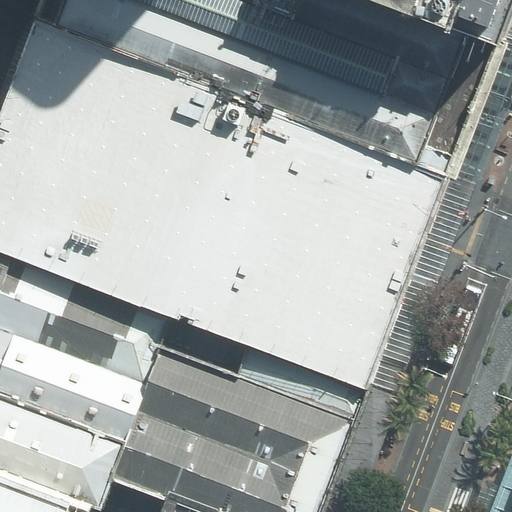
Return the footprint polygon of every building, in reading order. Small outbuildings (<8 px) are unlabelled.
[(42,0),(38,14),(85,32),(120,45),(150,56),(180,67),(233,87),(259,97),(289,108),(318,119),(345,129),(372,139),(451,168),(476,100),(501,34),(423,5),(409,0),(42,0)] [(511,0),(409,0),(423,5),(501,34),(511,7),(511,0)] [(411,272),(451,168),(372,139),(345,129),(318,119),(289,108),(259,97),(233,87),(180,67),(150,56),(120,45),(85,32),(38,14),(0,116),(0,241),(368,383),(411,272)] [(321,511),(368,383),(0,241),(0,389),(106,425),(75,511),(321,511)] [(357,511),(401,395),(368,383),(321,511),(357,511)] [(75,511),(106,425),(0,389),(0,511),(75,511)] [(498,484),(484,479),(475,506),(489,511),(498,484)]
